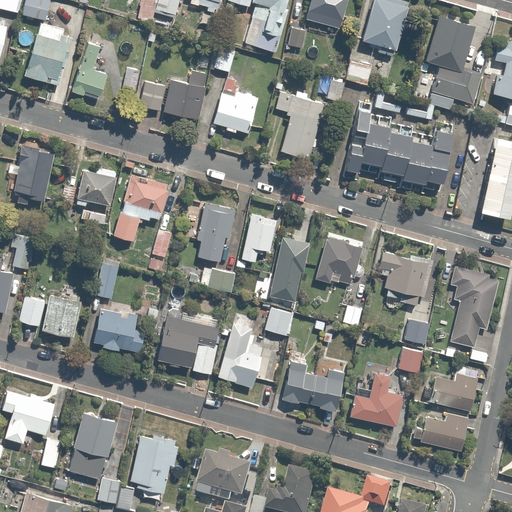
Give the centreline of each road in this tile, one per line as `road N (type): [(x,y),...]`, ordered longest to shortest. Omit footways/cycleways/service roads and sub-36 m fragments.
road 1 (residential): [(511,248),(0,104)]
road 2 (residential): [(0,349),(475,485)]
road 3 (residential): [(511,323),(475,485)]
